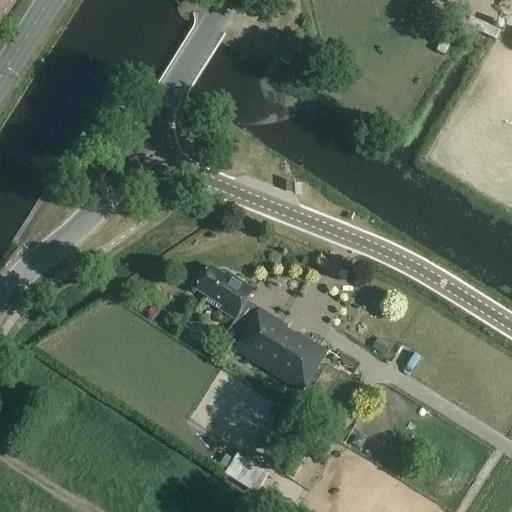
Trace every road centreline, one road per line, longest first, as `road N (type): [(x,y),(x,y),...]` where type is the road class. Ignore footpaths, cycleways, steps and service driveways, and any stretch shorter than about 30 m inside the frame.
road 1 (tertiary): [(511,328),(389,255),(191,176),(139,147)]
road 2 (unclassified): [(0,298),(26,268),(71,238),(139,147)]
road 3 (tertiary): [(139,147),(228,0)]
